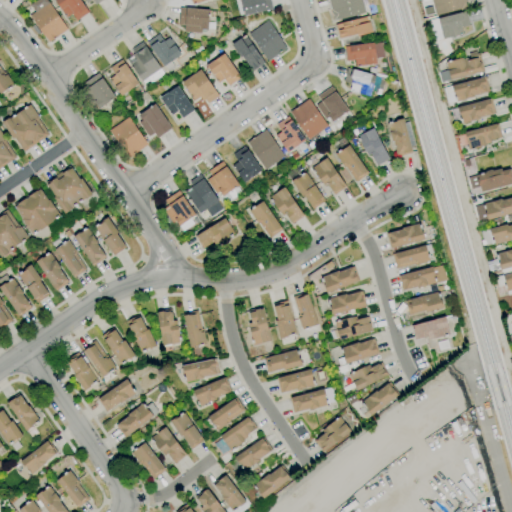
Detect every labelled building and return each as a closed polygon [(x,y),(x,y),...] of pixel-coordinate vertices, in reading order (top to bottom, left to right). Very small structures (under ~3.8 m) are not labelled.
[(49,42),(44,35),(43,36),(41,33),(37,36),(31,27),(35,24),(29,16),(35,12),(30,5),(37,0),(45,0),(67,29),(49,42)] [(77,21),(72,13),(66,18),(60,9),(61,9),(55,0),(80,0),(88,12),(77,21)] [(244,17),(239,0),(269,0),(272,9),(244,17)] [(334,21),(328,0),(362,0),(366,13),(341,20),(341,19),(334,21)] [(436,16),(431,0),(428,0),(422,2),(421,0),(466,0),(468,7),(436,16)] [(201,33),(184,32),(184,25),(178,25),(180,8),(209,10),(207,30),(201,29),(201,33)] [(434,41),(429,21),(466,11),(469,25),(461,27),(463,33),(434,41)] [(340,39),(340,38),(339,38),(335,25),(368,16),(372,32),(357,36),(356,34),(340,39)] [(268,61),(249,34),(268,20),(283,41),(282,42),(286,48),(268,61)] [(168,72),(164,66),(163,67),(147,42),(159,34),(164,41),(169,37),(175,45),(181,54),(171,62),(175,67),(168,72)] [(252,72),(242,57),(240,58),(231,45),(245,35),(265,63),(252,72)] [(151,84),(147,78),(142,82),(126,60),(135,54),(132,50),(142,42),(161,68),(160,69),(164,75),(151,84)] [(356,67),(355,60),(346,61),(344,47),(374,43),(374,44),(382,43),(384,58),(375,59),(376,64),(356,67)] [(441,82),(438,73),(448,70),(446,62),(462,58),(463,60),(470,58),(469,53),(476,51),(477,54),(479,53),(484,71),(441,82)] [(229,86),(224,79),(218,83),(212,75),(212,74),(207,66),(224,54),(240,78),(229,86)] [(121,96),(115,87),(115,88),(109,80),(115,75),(110,68),(121,60),(138,83),(121,96)] [(0,94),(0,68),(3,73),(5,72),(14,84),(0,94)] [(369,99),(358,96),(359,94),(349,91),(351,84),(343,82),(347,68),(375,76),(369,96),(370,96),(369,99)] [(208,104),(205,99),(202,101),(200,97),(194,101),(182,83),(200,70),(219,96),(208,104)] [(99,109),(95,104),(92,106),(82,92),(88,88),(84,83),(98,73),(115,97),(99,109)] [(456,101),(454,92),(453,93),(451,86),(485,77),(489,92),(456,101)] [(182,118),(177,111),(171,115),(165,107),(166,106),(160,98),(177,86),(194,110),(182,118)] [(332,122),(328,117),(325,119),(315,105),(321,101),(317,96),(331,86),(349,111),(342,116),(342,115),(332,122)] [(462,124),(461,119),(454,121),(451,110),(491,98),(495,113),(479,118),(480,119),(462,124)] [(308,139),(290,112),(309,99),(327,127),(308,139)] [(158,138),(154,133),(149,137),(139,123),(142,120),(138,115),(154,104),(172,128),(158,138)] [(24,152),(14,138),(13,139),(2,123),(8,118),(9,120),(30,105),(38,116),(36,117),(48,134),(24,152)] [(287,153),(282,145),(275,136),(281,132),(276,125),(288,116),(305,140),(287,153)] [(129,158),(110,130),(128,117),(147,145),(129,158)] [(397,157),(396,154),(397,154),(393,142),(392,142),(387,124),(389,123),(388,122),(392,121),(393,123),(403,119),(404,123),(409,121),(416,146),(410,147),(412,153),(397,157)] [(469,150),(468,147),(461,149),(458,136),(466,134),(465,132),(498,123),(501,137),(489,141),(490,143),(485,144),(486,146),(469,150)] [(377,166),(375,163),(371,155),(367,156),(357,136),(373,128),(389,159),(377,166)] [(265,170),(250,149),(251,148),(248,143),(247,144),(246,143),(265,129),(284,156),(265,170)] [(0,168),(0,131),(5,139),(4,139),(16,157),(0,168)] [(356,182),(345,167),(344,168),(335,155),(341,151),(341,150),(349,145),(368,173),(356,182)] [(244,183),(238,175),(232,166),(238,162),(233,155),(245,146),(262,170),(244,183)] [(334,195),(327,185),(324,187),(312,169),(327,158),(346,186),(334,195)] [(232,200),(227,193),(223,197),(219,192),(216,194),(206,180),(211,177),(208,171),(222,161),(239,185),(238,186),(242,193),(232,200)] [(64,214),(53,198),(55,197),(45,183),(70,166),(80,180),(81,179),(92,195),(85,199),(85,198),(71,208),(72,209),(64,214)] [(313,209),(303,196),(302,197),(286,174),(296,167),(302,174),(304,173),(305,174),(306,174),(314,185),(322,197),(325,201),(313,209)] [(511,183),(481,192),(480,188),(479,188),(477,180),(478,179),(477,175),(485,173),(485,172),(492,170),(492,171),(501,169),(502,171),(510,169),(511,176),(511,183)] [(200,214),(184,191),(192,186),(189,182),(200,174),(218,201),(217,202),(222,209),(210,217),(205,210),(200,214)] [(292,224),(285,214),(282,217),(269,198),(284,187),(304,216),(292,224)] [(32,235),(21,219),(23,218),(14,206),(38,188),(48,201),(49,200),(60,215),(52,221),(53,221),(40,231),(39,230),(32,235)] [(183,232),(176,221),(172,224),(162,210),(168,206),(164,201),(179,191),(195,215),(190,219),(194,224),(183,232)] [(511,213),(487,220),(483,205),(501,200),(502,201),(511,197),(511,213)] [(270,238),(259,223),(258,224),(249,211),(263,201),(283,230),(270,238)] [(1,258),(0,256),(0,214),(7,210),(18,226),(19,225),(28,238),(8,252),(8,253),(1,258)] [(114,255),(94,228),(102,223),(101,222),(107,218),(118,233),(116,234),(125,247),(114,255)] [(202,249),(195,236),(225,218),(234,234),(215,246),(213,242),(202,249)] [(390,249),(387,237),(388,237),(387,233),(402,229),(401,228),(410,226),(419,223),(422,232),(424,239),(390,249)] [(486,246),(485,240),(483,241),(481,232),(507,225),(508,227),(511,225),(511,239),(493,245),(493,244),(486,246)] [(94,266),(73,237),(79,233),(80,233),(87,228),(98,243),(96,244),(106,257),(94,266)] [(74,278),(55,250),(68,240),(77,253),(76,254),(86,269),(74,278)] [(396,269),(392,254),(425,245),(429,262),(414,266),(414,264),(396,269)] [(511,266),(489,272),(486,262),(497,259),(496,254),(511,249),(511,266)] [(57,291),(36,262),(42,257),(43,258),(50,253),(60,268),(59,269),(68,282),(57,291)] [(37,303),(18,276),(25,270),(25,269),(30,265),(41,280),(39,281),(49,295),(37,303)] [(402,291),(398,276),(432,267),(432,268),(442,265),(446,280),(435,283),(435,284),(418,288),(418,287),(402,291)] [(327,293),(321,278),(338,271),(339,272),(352,267),(358,281),(327,293)] [(511,294),(508,296),(505,286),(497,288),(495,278),(511,273),(511,294)] [(20,316),(0,289),(0,287),(5,283),(6,284),(13,279),(23,294),(22,295),(31,308),(20,316)] [(332,315),(328,299),(346,294),(346,296),(362,291),(366,305),(332,315)] [(302,330),(297,315),(298,315),(293,297),(307,292),(318,325),(302,330)] [(409,315),(405,301),(437,292),(440,301),(442,300),(444,308),(425,313),(425,311),(409,315)] [(0,329),(0,299),(3,304),(1,305),(12,320),(0,329)] [(280,340),(275,321),(277,320),(273,304),(287,301),(295,334),(287,336),(287,338),(280,340)] [(253,345),(248,324),(251,323),(248,311),(262,307),(271,341),(253,345)] [(164,352),(157,312),(171,309),(173,321),(176,321),(177,326),(178,326),(181,343),(172,344),(173,351),(164,352)] [(190,347),(183,314),(198,311),(202,329),(203,329),(206,344),(190,347)] [(141,352),(126,322),(139,315),(146,330),(148,329),(156,346),(149,350),(148,348),(141,352)] [(339,340),(338,337),(331,339),(328,328),(335,326),(334,322),(351,317),(351,318),(356,316),(357,320),(368,317),(372,330),(339,340)] [(428,340),(427,337),(415,340),(411,326),(445,317),(449,334),(428,340)] [(120,365),(101,336),(113,328),(123,342),(125,340),(135,356),(128,361),(127,360),(120,365)] [(339,366),(337,360),(344,357),(341,349),(358,343),(358,344),(374,339),(378,352),(339,366)] [(102,377),(83,349),(95,340),(106,356),(107,355),(116,368),(102,377)] [(267,373),(264,358),(297,350),(299,359),(300,359),(302,365),(284,370),(284,369),(267,373)] [(84,391),(73,376),(75,375),(66,361),(78,353),(97,380),(89,386),(90,387),(84,391)] [(186,382),(184,374),(183,374),(182,366),(215,359),(219,374),(203,377),(204,378),(186,382)] [(357,391),(348,375),(364,367),(369,365),(370,368),(382,362),(388,375),(357,391)] [(280,393),(277,379),(310,370),(313,379),(312,379),(314,386),(296,390),(296,389),(280,393)] [(199,406),(196,398),(195,398),(192,391),(225,378),(231,392),(216,398),(216,399),(199,406)] [(106,412),(97,400),(126,379),(131,387),(130,387),(135,393),(120,404),(120,403),(106,412)] [(371,416),(361,403),(376,391),(377,393),(389,383),(398,394),(371,416)] [(293,413),(290,399),(332,388),(335,402),(326,405),(326,406),(309,410),(309,409),(293,413)] [(26,431),(6,402),(19,393),(28,407),(29,406),(39,421),(32,426),(32,427),(26,431)] [(217,431),(213,425),(210,427),(206,421),(209,419),(208,417),(236,398),(245,410),(229,421),(230,422),(217,431)] [(125,438),(115,426),(128,416),(128,415),(142,404),(145,408),(151,403),(158,412),(125,438)] [(15,451),(10,444),(8,445),(0,433),(0,409),(1,409),(10,422),(12,421),(23,437),(17,441),(21,447),(15,451)] [(191,449),(182,436),(180,437),(170,422),(176,417),(177,418),(184,413),(203,440),(191,449)] [(221,455),(214,444),(222,439),(220,436),(248,416),(257,428),(247,435),(248,437),(244,440),(245,442),(230,452),(229,450),(221,455)] [(323,453),(314,442),(323,434),(322,431),(339,417),(350,431),(323,453)] [(175,464),(167,454),(164,456),(151,439),(165,428),(186,455),(175,464)] [(153,479),(142,465),(141,465),(127,448),(140,438),(165,470),(153,479)] [(234,471),(228,463),(263,438),(272,450),(258,459),(259,460),(244,471),(241,466),(234,471)] [(31,475),(20,463),(47,441),(57,452),(45,462),(45,463),(31,475)] [(262,499),(258,493),(259,492),(253,485),(260,480),(268,474),(269,474),(281,465),(291,478),(262,499)] [(77,508),(57,481),(69,471),(78,482),(77,484),(89,499),(77,508)] [(232,511),(221,498),(222,497),(212,484),(224,474),(246,502),(239,507),(232,511)] [(47,511),(35,496),(41,491),(42,492),(49,487),(60,501),(59,502),(67,511),(47,511)] [(202,511),(200,509),(203,507),(195,497),(206,488),(224,511),(202,511)] [(18,511),(31,501),(41,511),(18,511)]
